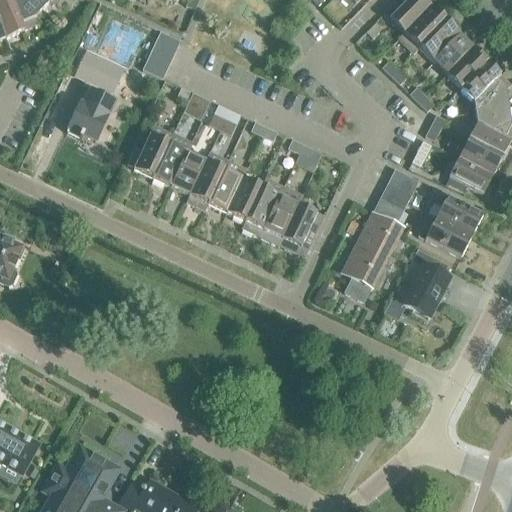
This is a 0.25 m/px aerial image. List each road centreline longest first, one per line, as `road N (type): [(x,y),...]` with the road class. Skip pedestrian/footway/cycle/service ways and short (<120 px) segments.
road 1 (residential): [(326,511),(0,323)]
road 2 (residential): [(0,176),(298,315)]
road 3 (residential): [(380,148),(183,57)]
road 4 (residential): [(380,148),(298,315)]
road 5 (residential): [(380,0),(349,27),(343,45),(386,99),(380,148)]
road 6 (residential): [(298,315),(454,387)]
road 7 (residential): [(454,387),(511,276)]
